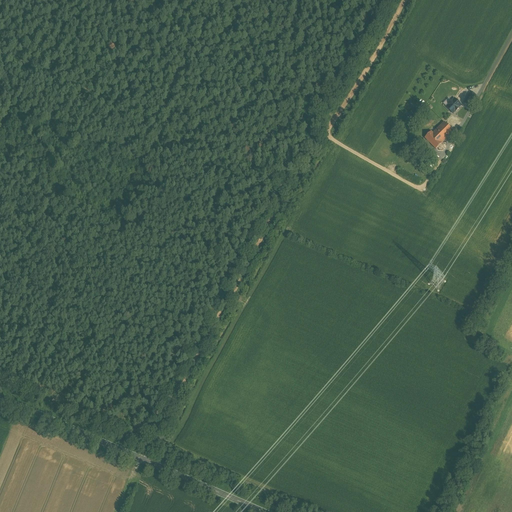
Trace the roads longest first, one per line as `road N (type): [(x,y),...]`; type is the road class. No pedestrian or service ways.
road 1 (track): [(388,0),(143,459)]
road 2 (secondary): [(0,397),(263,511)]
